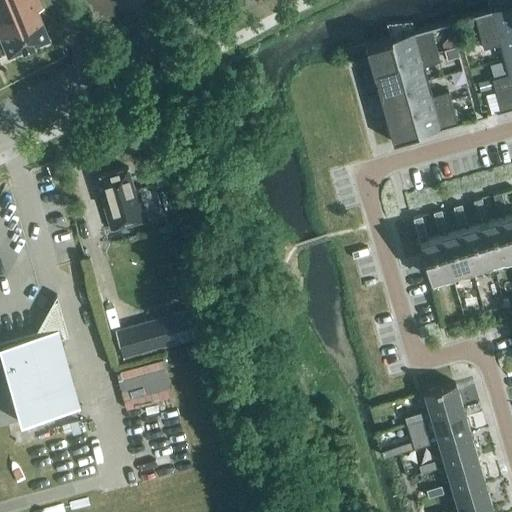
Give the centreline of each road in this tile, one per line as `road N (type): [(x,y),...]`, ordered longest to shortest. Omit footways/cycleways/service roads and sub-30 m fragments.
road 1 (residential): [(511,451),(479,349),(418,365),(361,174),(511,133)]
road 2 (secondary): [(0,120),(235,0)]
